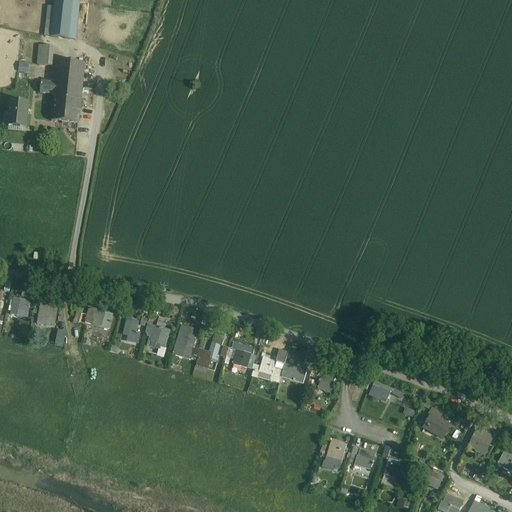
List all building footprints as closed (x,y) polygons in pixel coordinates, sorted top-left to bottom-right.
[(81,1),(69,0),(56,0),(54,22),(52,37),(76,40),(81,1)] [(54,22),(48,21),(46,37),(52,37),(54,22)] [(53,60),(40,58),(39,65),(52,66),(53,60)] [(30,71),(30,62),(20,62),(20,71),(30,71)] [(86,64),(59,62),(56,83),(55,95),(54,99),(82,101),(86,64)] [(56,83),(42,82),(41,93),(55,95),(56,83)] [(82,101),(54,99),(52,121),(79,124),(82,101)] [(29,102),(11,100),(9,126),(10,123),(26,125),(26,128),(27,128),(29,102)] [(30,286),(24,285),(22,297),(28,298),(30,286)] [(27,301),(15,299),(12,312),(20,314),(28,315),(29,308),(25,308),(27,301)] [(58,307),(42,304),(39,318),(38,324),(54,327),(55,321),(58,307)] [(113,315),(90,308),(87,317),(90,318),(88,324),(109,330),(113,315)] [(82,314),(77,313),(74,323),(79,324),(82,314)] [(139,322),(127,319),(124,335),(140,339),(141,334),(136,333),(139,322)] [(169,331),(149,326),(147,333),(154,335),(152,342),(162,345),(161,347),(165,349),(166,346),(165,346),(169,331)] [(198,331),(183,327),(181,333),(180,333),(173,355),(190,360),(196,340),(196,339),(198,331)] [(58,330),(57,346),(66,347),(67,331),(58,330)] [(215,335),(213,344),(220,346),(222,337),(215,335)] [(220,346),(213,344),(209,358),(216,360),(220,346)] [(254,350),(237,344),(235,351),(238,351),(251,355),(252,352),(254,352),(254,350)] [(251,355),(238,351),(234,366),(247,369),(251,355)] [(276,368),(284,370),(285,363),(288,354),(280,352),(279,358),(276,368)] [(279,358),(263,353),(262,357),(264,358),(260,373),(273,376),(275,368),(276,368),(279,358)] [(316,355),(308,353),(305,364),(313,366),(316,355)] [(308,365),(291,361),(290,365),(285,363),(284,370),(281,379),(303,385),(308,370),(307,369),(308,365)] [(276,368),(275,368),(273,376),(271,382),(279,385),(281,379),(284,370),(276,368)] [(330,371),(325,370),(321,381),(320,380),(319,383),(320,383),(318,390),(319,388),(331,392),(337,374),(330,371)] [(371,381),(354,375),(350,385),(367,391),(371,381)] [(392,391),(376,383),(372,390),(388,398),(392,391)] [(414,394),(400,388),(398,394),(412,400),(414,394)] [(414,417),(416,411),(407,408),(404,414),(414,417)] [(450,427),(432,417),(423,432),(424,433),(425,430),(443,440),(450,427)] [(330,443),(334,431),(328,430),(325,441),(330,443)] [(486,434),(476,430),(476,431),(474,435),(474,436),(471,444),(470,443),(468,447),(469,447),(469,448),(477,451),(476,452),(485,456),(488,449),(489,449),(489,448),(493,440),(492,440),(493,438),(495,438),(496,436),(487,432),(486,434)] [(347,446),(332,442),(330,447),(328,455),(326,459),(335,462),(334,465),(341,467),(347,446)] [(330,447),(323,445),(321,453),(328,455),(330,447)] [(392,449),(386,447),(382,459),(388,460),(392,449)] [(354,449),(349,465),(355,466),(357,457),(359,450),(354,449)] [(376,455),(360,451),(358,457),(357,457),(355,466),(354,467),(360,468),(360,465),(371,469),(370,471),(371,472),(372,466),(373,466),(374,465),(373,464),(376,455)] [(510,457),(504,454),(498,466),(511,473),(511,455),(510,457)] [(400,462),(389,459),(384,476),(385,476),(386,473),(395,476),(394,479),(399,480),(403,468),(399,466),(400,462)] [(429,465),(420,461),(415,471),(424,476),(427,470),(429,465)] [(443,478),(427,470),(424,476),(421,481),(438,489),(443,478)] [(458,511),(464,501),(448,493),(442,504),(440,510),(444,511),(458,511)] [(400,499),(397,507),(410,511),(413,503),(400,499)] [(470,500),(464,511),(469,511),(475,502),(470,500)] [(439,502),(433,511),(443,511),(444,511),(440,510),(442,504),(439,502)] [(475,502),(469,511),(475,511),(479,504),(475,502)]
